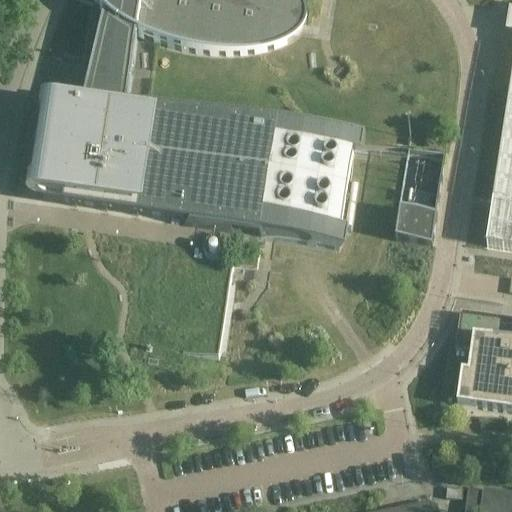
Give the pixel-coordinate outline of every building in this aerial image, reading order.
[(53,141),(44,201),(65,204),(86,208),(97,209),(144,217),(192,224),(191,227),(191,230),(233,236),(257,240),(262,240),(274,242),(276,243),(309,248),(337,252),(338,252),(338,251),(340,243),(341,234),(341,233),(342,228),(353,152),(357,153),(360,135),(279,126),(248,123),(199,117),(199,119),(207,120),(205,129),(126,117),(138,40),(155,47),(174,52),(200,57),(229,59),(258,56),(263,54),(268,53),(273,52),(278,50),(282,48),(287,46),(286,43),(285,44),(286,35),(288,24),(291,0),(93,0),(94,1),(95,3),(96,5),(94,5),(93,7),(85,62),(85,63),(84,69),(83,75),(82,76),(81,76),(81,77),(80,77),(80,78),(79,78),(79,79),(79,80),(78,80),(78,81),(78,82),(78,83),(78,84),(79,85),(79,86),(80,86),(80,87),(81,87),(81,88),(82,88),(83,88),(84,89),(85,90),(86,90),(87,91),(83,111),(74,109),(58,107),(53,141)] [(506,37),(511,37),(511,83),(487,249),(511,252),(511,14),(510,14),(506,37)] [(398,230),(396,243),(433,249),(437,219),(436,219),(400,214),(398,230)] [(134,235),(181,243),(183,233),(136,224),(134,235)] [(157,269),(143,361),(147,361),(147,367),(157,369),(157,368),(158,363),(162,363),(163,351),(183,354),(183,356),(219,361),(220,356),(220,355),(233,268),(197,262),(159,257),(157,269)] [(469,377),(462,376),(458,409),(511,416),(511,323),(461,316),(455,354),(471,357),(469,377)] [(464,493),(448,492),(447,502),(463,504),(464,493)] [(511,511),(511,497),(484,493),(483,496),(469,494),(465,511),(511,511)]
